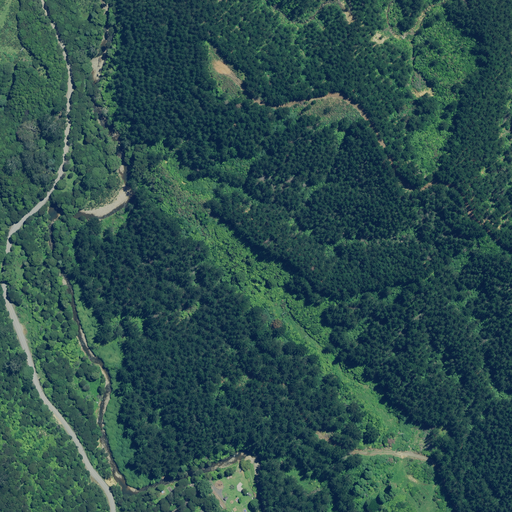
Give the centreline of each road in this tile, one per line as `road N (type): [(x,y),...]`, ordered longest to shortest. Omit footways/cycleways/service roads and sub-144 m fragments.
road 1 (tertiary): [(43,0),(71,66),(73,116),(61,173),(11,240),(7,287),(43,394),(112,511)]
road 2 (track): [(204,49),(264,107),(283,114),(328,93),(351,103),(408,187),(453,182),(478,223),(511,248)]
road 3 (track): [(247,371),(286,382),(309,420),(342,445),(431,459),(456,511)]
